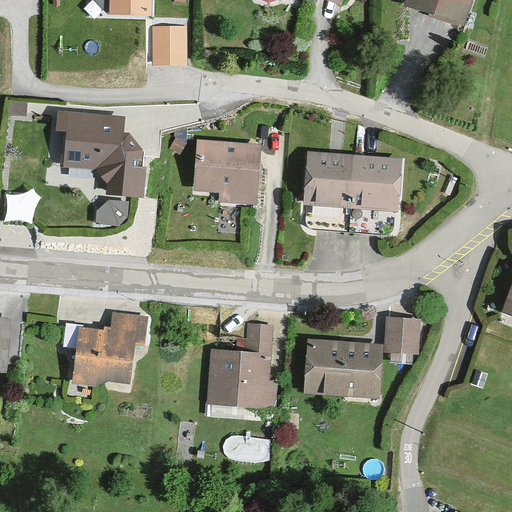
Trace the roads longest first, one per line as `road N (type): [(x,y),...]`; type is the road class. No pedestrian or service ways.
road 1 (residential): [(0,270),(358,291),(406,274),(511,192)]
road 2 (residential): [(511,191),(472,153),(323,94),(203,90)]
